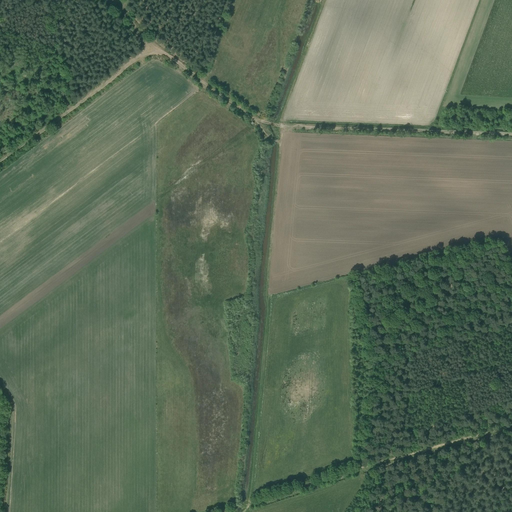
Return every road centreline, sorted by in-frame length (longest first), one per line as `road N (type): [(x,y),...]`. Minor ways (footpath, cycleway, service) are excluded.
road 1 (track): [(0,162),(154,53),(255,118)]
road 2 (track): [(249,504),(511,425)]
road 3 (track): [(255,118),(285,126),(511,134)]
road 4 (track): [(0,385),(9,406),(5,511)]
